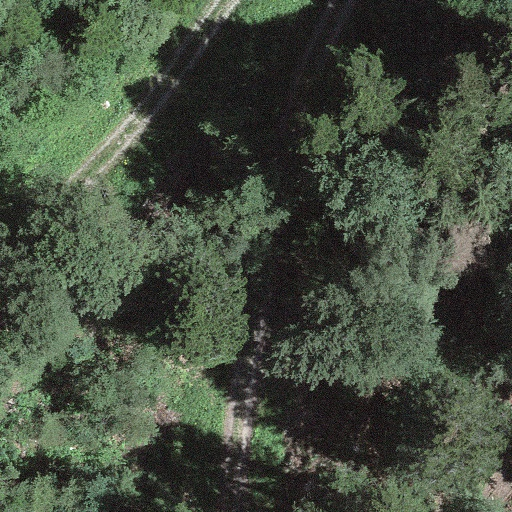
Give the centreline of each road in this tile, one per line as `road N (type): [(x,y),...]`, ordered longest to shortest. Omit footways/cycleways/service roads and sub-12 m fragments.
road 1 (track): [(235,511),(284,165),(357,0)]
road 2 (track): [(245,0),(158,68),(0,247)]
